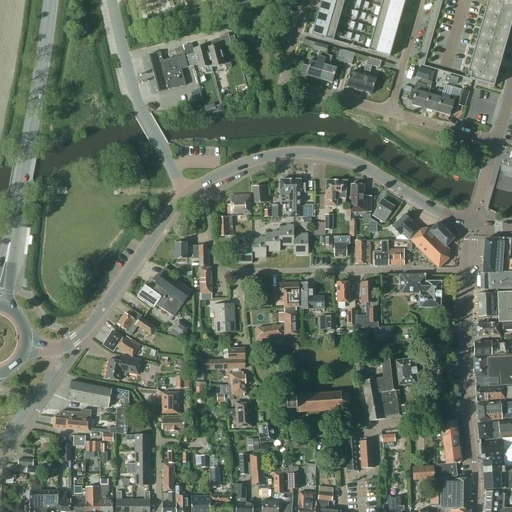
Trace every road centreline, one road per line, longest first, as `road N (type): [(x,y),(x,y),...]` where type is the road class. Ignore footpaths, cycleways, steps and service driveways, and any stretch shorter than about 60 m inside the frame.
road 1 (tertiary): [(190,191),(254,160),(318,156),(470,225)]
road 2 (residential): [(240,272),(466,269)]
road 3 (tertiary): [(49,351),(89,325),(190,191)]
road 4 (unclassified): [(190,191),(140,114),(111,0)]
road 5 (residential): [(344,511),(339,435),(468,411)]
road 6 (primary): [(18,192),(49,0)]
road 7 (residential): [(388,111),(290,84),(284,73),(305,0)]
road 8 (residential): [(468,411),(466,269)]
